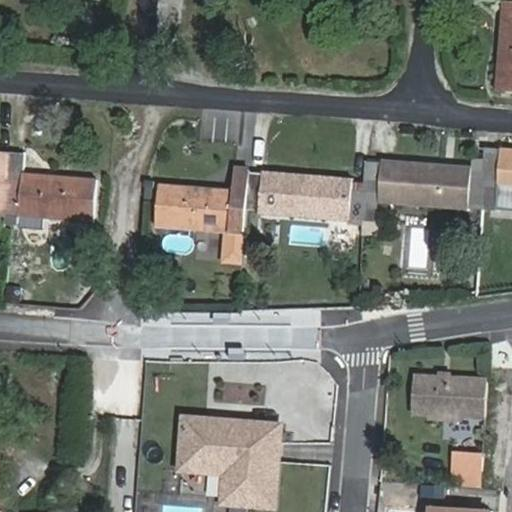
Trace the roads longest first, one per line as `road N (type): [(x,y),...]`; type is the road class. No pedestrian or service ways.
road 1 (residential): [(136,99),(419,113)]
road 2 (tertiary): [(371,329),(118,339)]
road 3 (residential): [(136,99),(118,339)]
road 4 (residential): [(371,329),(353,511)]
road 5 (tertiary): [(511,317),(371,329)]
road 6 (residential): [(0,89),(136,99)]
